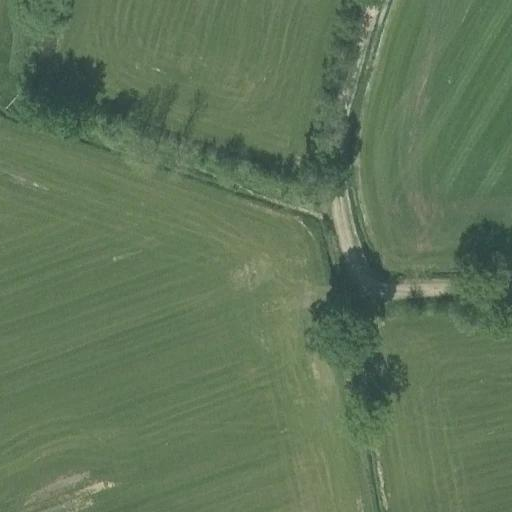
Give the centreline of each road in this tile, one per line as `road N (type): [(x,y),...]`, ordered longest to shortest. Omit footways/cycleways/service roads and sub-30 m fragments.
road 1 (track): [(373,0),(343,84),(333,146),(354,298),(511,287)]
road 2 (track): [(22,114),(339,215)]
